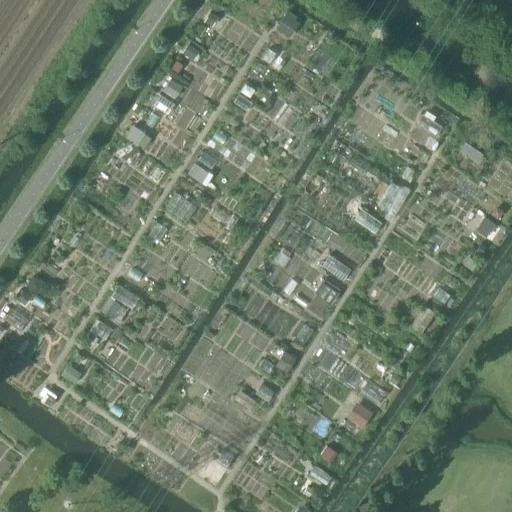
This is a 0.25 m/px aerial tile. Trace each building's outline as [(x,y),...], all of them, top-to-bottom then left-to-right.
[(33,275),(25,286),(32,290),(39,289),(43,282),(33,275)] [(321,281),(314,292),(331,303),(338,293),(321,281)] [(22,291),(16,300),(24,305),(30,297),(22,291)] [(110,297),(101,310),(111,317),(119,304),(110,297)] [(284,351),(276,365),(287,372),(295,358),(284,351)] [(240,390),(234,398),(250,409),(256,401),(240,390)] [(359,403),(349,418),(363,427),(372,412),(359,403)]
